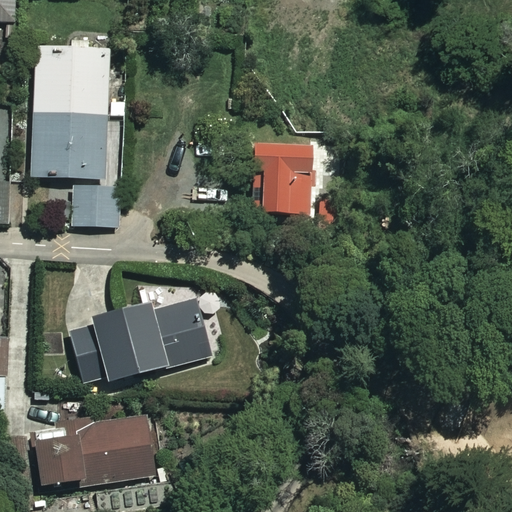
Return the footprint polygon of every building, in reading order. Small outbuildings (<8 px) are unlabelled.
[(0,0),(0,23),(16,24),(15,0),(0,0)] [(343,99),(355,99),(355,73),(373,73),(373,46),(392,46),(392,0),(312,0),(312,46),(304,46),(304,74),(324,74),(323,99),(343,99)] [(102,185),(106,52),(88,52),(88,44),(69,43),(69,53),(33,52),(29,182),(102,185)] [(355,99),(343,99),(342,132),(368,132),(368,99),(355,99)] [(118,190),(75,192),(77,232),(119,230),(118,190)] [(91,331),(67,336),(81,392),(207,362),(199,327),(188,330),(181,303),(90,325),(91,331)] [(153,481),(148,424),(31,434),(36,491),(153,481)]
